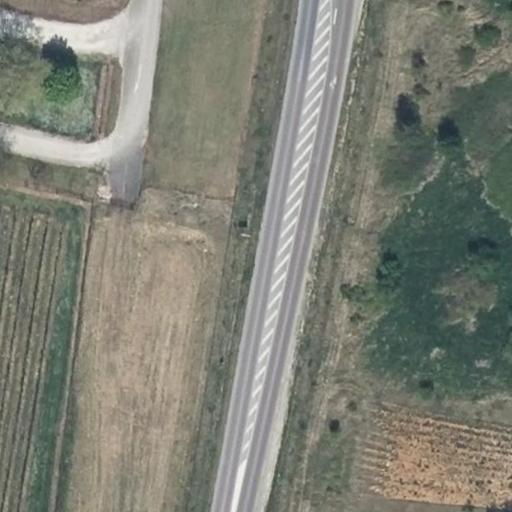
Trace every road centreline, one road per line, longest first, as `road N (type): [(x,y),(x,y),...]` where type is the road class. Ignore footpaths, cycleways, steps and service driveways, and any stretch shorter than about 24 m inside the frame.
road 1 (tertiary): [(233,511),(328,0)]
road 2 (unclassified): [(145,0),(130,190)]
